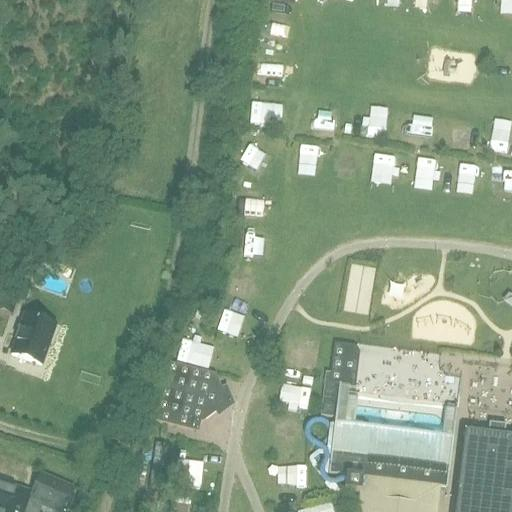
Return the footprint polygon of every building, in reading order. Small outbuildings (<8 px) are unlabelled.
[(477,15),(477,0),(456,0),(456,15),(477,15)] [(267,33),(297,31),(296,9),(266,10),(267,33)] [(260,79),(296,80),(297,53),(260,52),(260,79)] [(267,126),(294,116),(286,97),(259,107),(267,126)] [(316,121),(335,121),(335,103),(316,103),(316,121)] [(390,138),(390,106),(370,106),(370,138),(390,138)] [(409,113),(408,144),(428,144),(428,114),(409,113)] [(334,136),(335,123),(313,122),(313,135),(334,136)] [(484,123),(483,141),(504,142),(505,124),(484,123)] [(440,148),(463,149),(464,131),(441,130),(440,148)] [(503,157),(504,143),(480,143),(480,156),(503,157)] [(340,168),(361,170),(364,146),(342,144),(340,168)] [(383,151),(381,172),(398,174),(401,153),(383,151)] [(420,169),(442,171),(444,157),(422,154),(420,169)] [(469,187),(489,187),(489,164),(469,163),(469,187)] [(511,193),(511,169),(502,169),(501,193),(511,193)] [(248,259),(277,260),(277,241),(248,240),(248,259)] [(41,366),(55,326),(25,315),(10,355),(41,366)] [(232,315),(228,337),(253,341),(257,319),(232,315)] [(182,362),(204,368),(209,347),(187,342),(182,362)] [(328,476),(345,479),(439,490),(439,488),(447,489),(457,406),(455,406),(454,408),(403,404),(348,395),(348,389),(355,389),(359,354),(354,348),(333,345),(330,375),(325,374),(320,417),(334,419),(328,476)] [(319,373),(322,361),(304,357),(302,369),(319,373)] [(219,410),(223,394),(215,375),(168,363),(153,421),(198,433),(200,422),(202,422),(219,410)] [(511,511),(511,432),(459,427),(449,511),(511,511)] [(275,457),(305,456),(304,430),(274,432),(275,457)] [(193,492),(210,492),(211,465),(194,464),(193,492)] [(40,476),(32,495),(30,501),(39,505),(55,511),(61,511),(62,510),(65,511),(69,510),(74,498),(73,494),(69,493),(71,489),(40,476)] [(311,478),(285,480),(286,509),(313,508),(311,478)] [(436,511),(439,490),(345,479),(360,495),(357,511),(436,511)] [(36,511),(39,505),(30,501),(32,495),(0,484),(0,511),(36,511)] [(195,511),(196,502),(182,502),(181,511),(195,511)]
